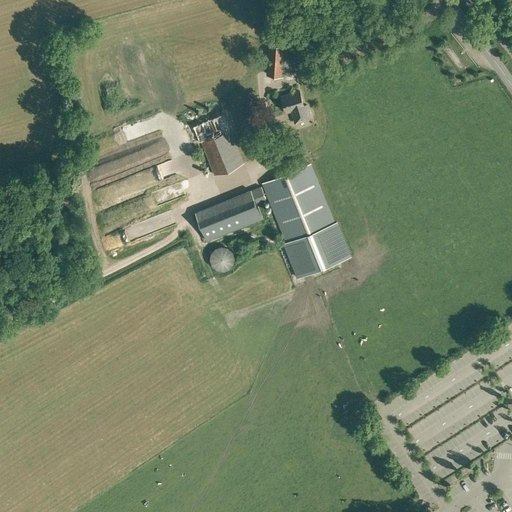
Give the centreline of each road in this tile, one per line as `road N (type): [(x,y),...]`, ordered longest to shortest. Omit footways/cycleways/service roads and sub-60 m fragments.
road 1 (track): [(0,329),(177,237),(194,197),(266,163),(272,134),(259,75),(273,0)]
road 2 (track): [(262,90),(283,87),(446,2)]
road 3 (track): [(0,176),(65,159),(111,271)]
